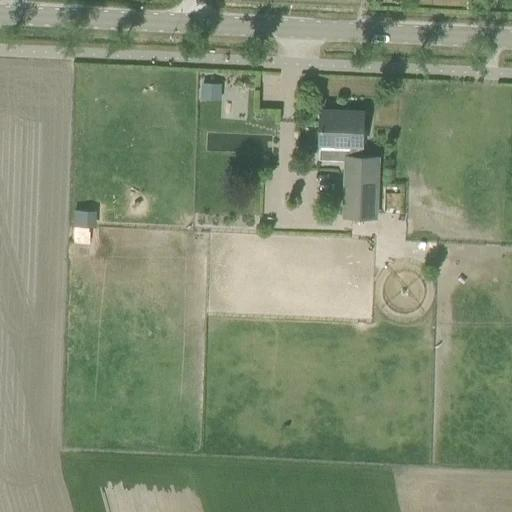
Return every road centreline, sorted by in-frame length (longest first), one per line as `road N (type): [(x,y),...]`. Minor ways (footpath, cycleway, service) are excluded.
road 1 (tertiary): [(511,42),(189,27)]
road 2 (tertiary): [(189,27),(0,17)]
